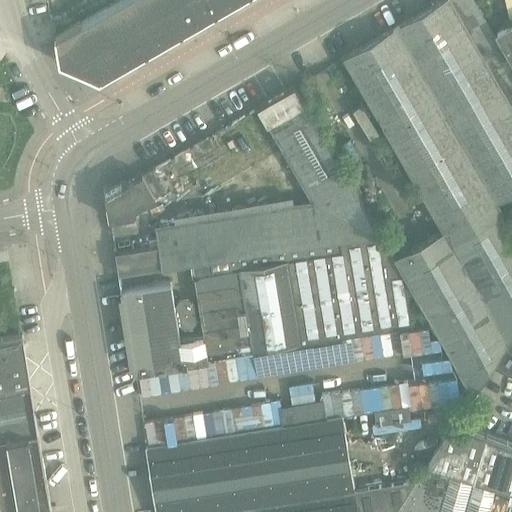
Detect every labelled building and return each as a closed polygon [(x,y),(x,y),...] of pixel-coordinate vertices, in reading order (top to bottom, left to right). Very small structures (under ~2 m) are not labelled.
[(119,0),(82,21),(82,22),(56,37),(55,37),(59,62),(99,81),(239,0),(119,0)] [(511,214),(511,65),(474,0),(442,0),(346,56),(445,229),(397,258),(475,393),(491,368),(511,335),(511,223),(508,217),(511,214)] [(511,24),(497,34),(511,59),(511,24)] [(379,231),(294,86),(259,106),(313,199),(157,225),(160,245),(115,252),(118,274),(193,262),(379,231)] [(105,195),(109,218),(134,215),(133,210),(164,191),(151,169),(105,195)] [(379,231),(193,262),(205,335),(181,339),(178,323),(180,323),(180,324),(186,328),(194,327),(198,321),(195,302),(189,297),(181,298),(177,305),(177,306),(175,306),(171,282),(121,290),(134,372),(411,327),(402,271),(379,231)] [(0,387),(30,382),(23,335),(23,333),(22,333),(0,337),(0,387)] [(511,335),(491,368),(511,377),(511,335)] [(0,436),(38,430),(35,412),(31,413),(30,412),(29,412),(26,390),(27,390),(27,389),(31,388),(30,382),(0,387),(0,436)] [(358,511),(354,487),(342,416),(325,419),(322,403),(282,409),(285,426),(146,448),(156,511),(358,511)] [(511,511),(511,444),(455,423),(396,511),(511,511)] [(38,430),(0,436),(0,511),(26,511),(51,508),(38,430)] [(393,511),(415,479),(354,487),(358,511),(393,511)]
